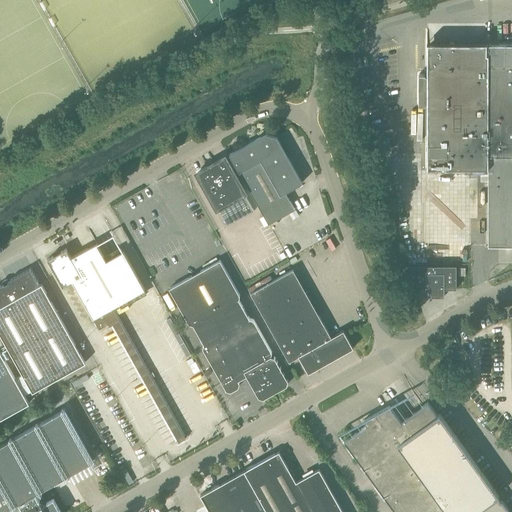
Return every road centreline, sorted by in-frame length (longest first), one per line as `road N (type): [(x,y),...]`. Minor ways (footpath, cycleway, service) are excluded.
road 1 (unclassified): [(0,256),(252,114),(280,109),(304,119)]
road 2 (unclassified): [(108,511),(387,355)]
road 3 (unclassified): [(304,119),(387,355)]
road 4 (unclassified): [(387,355),(511,289)]
